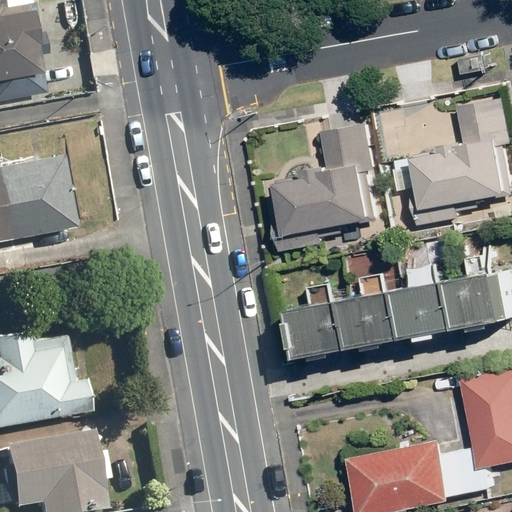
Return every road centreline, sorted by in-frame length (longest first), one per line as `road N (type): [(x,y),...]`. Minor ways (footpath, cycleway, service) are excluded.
road 1 (secondary): [(166,75),(243,511)]
road 2 (residential): [(166,75),(511,14)]
